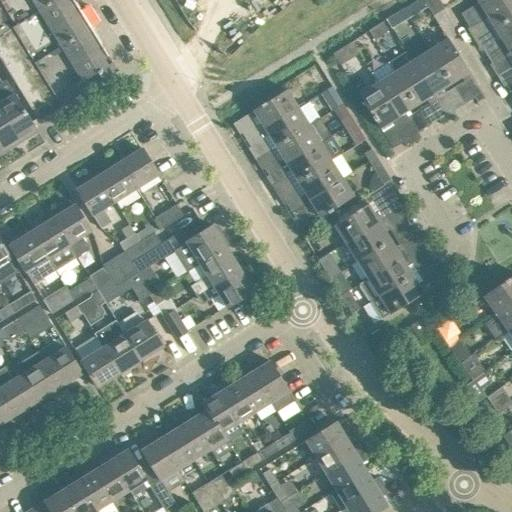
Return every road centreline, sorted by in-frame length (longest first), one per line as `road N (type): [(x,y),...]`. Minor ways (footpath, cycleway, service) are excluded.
road 1 (residential): [(0,493),(311,300)]
road 2 (residential): [(311,300),(176,89)]
road 3 (residential): [(474,480),(392,403),(311,300)]
road 4 (residential): [(480,123),(404,160),(477,269)]
road 5 (residential): [(0,197),(176,89)]
road 6 (residential): [(480,123),(494,99),(432,0)]
